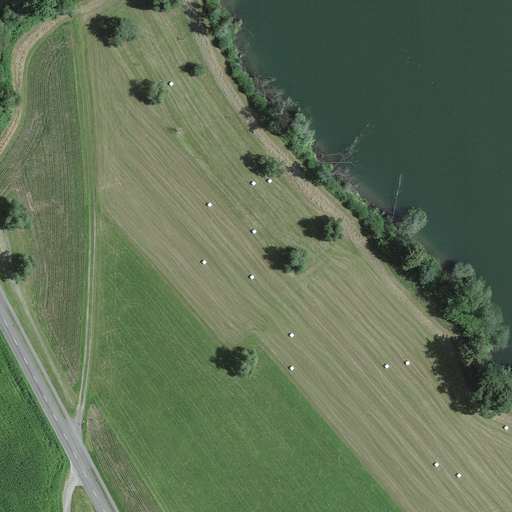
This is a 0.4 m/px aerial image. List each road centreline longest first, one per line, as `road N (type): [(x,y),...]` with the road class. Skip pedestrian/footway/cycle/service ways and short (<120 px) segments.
road 1 (track): [(81,409),(92,206),(77,7)]
road 2 (tertiary): [(0,313),(103,511)]
